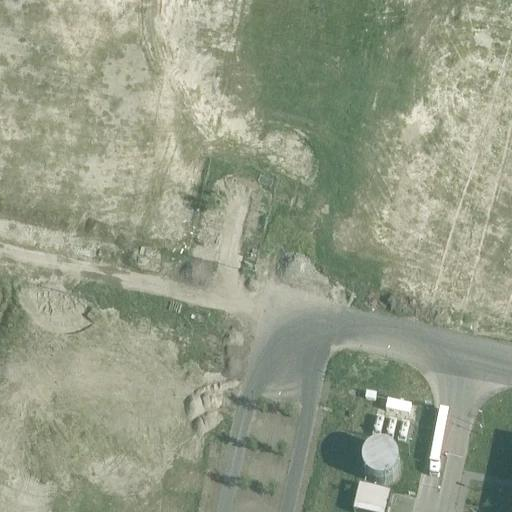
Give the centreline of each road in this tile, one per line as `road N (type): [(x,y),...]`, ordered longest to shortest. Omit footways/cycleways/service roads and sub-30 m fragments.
road 1 (unclassified): [(268,311),(0,252)]
road 2 (unclassified): [(268,311),(223,511)]
road 3 (unclassified): [(286,511),(328,323)]
road 4 (unclassified): [(511,365),(328,323)]
